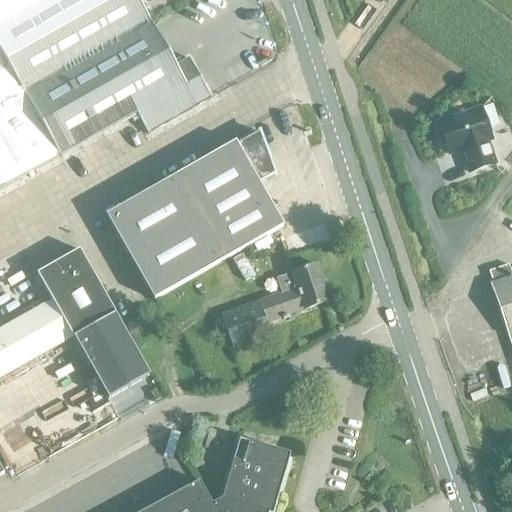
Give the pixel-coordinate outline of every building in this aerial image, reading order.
[(0,0),(0,24),(42,0),(0,0)] [(42,0),(0,24),(0,76),(13,99),(148,22),(135,0),(42,0)] [(173,67),(148,22),(13,99),(49,162),(135,113),(147,135),(210,98),(188,59),(173,67)] [(0,189),(49,162),(13,99),(0,76),(0,189)] [(437,134),(441,145),(446,146),(449,154),(461,150),(469,173),(494,164),(487,141),(491,140),(480,108),(464,113),(461,111),(454,113),(453,117),(438,123),(440,131),(437,134)] [(199,217),(223,260),(282,228),(258,185),(274,176),(259,134),(237,146),(235,143),(175,176),(199,217)] [(128,258),(199,217),(175,176),(104,215),(128,258)] [(511,190),(503,203),(511,209),(511,190)] [(151,300),(223,260),(199,217),(128,258),(151,300)] [(36,274),(51,300),(72,338),(115,314),(93,276),(78,250),(36,274)] [(219,314),(231,348),(269,336),(265,322),(328,301),(315,264),(289,274),(290,275),(276,279),(280,292),(219,314)] [(492,283),(489,284),(507,337),(511,349),(511,275),(511,276),(508,265),(488,272),(492,283)] [(0,379),(72,338),(51,300),(0,329),(0,379)] [(115,314),(72,338),(108,399),(149,375),(115,314)] [(232,461),(221,499),(211,505),(198,482),(143,511),(272,511),(289,454),(249,442),(238,440),(232,461)]
